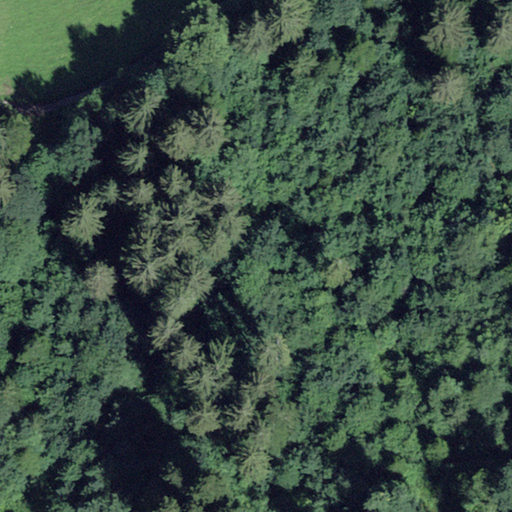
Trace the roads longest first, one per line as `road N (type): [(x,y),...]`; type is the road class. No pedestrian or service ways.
road 1 (track): [(0,229),(114,173),(244,73),(388,23),(427,0)]
road 2 (track): [(0,105),(54,106),(115,85),(222,0)]
